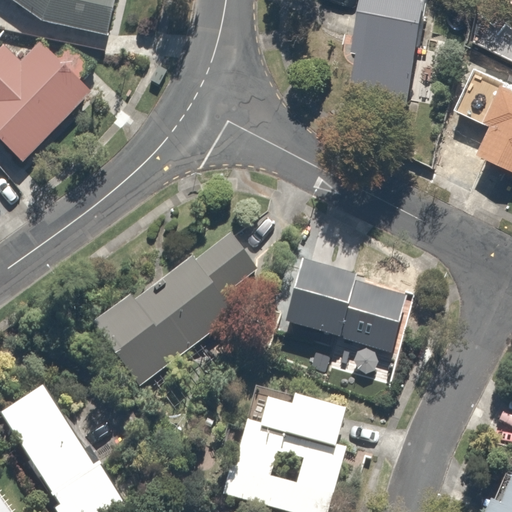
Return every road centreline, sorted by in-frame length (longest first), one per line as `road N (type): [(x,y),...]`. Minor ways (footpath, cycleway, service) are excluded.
road 1 (residential): [(192,102),(507,268)]
road 2 (residential): [(507,268),(407,511)]
road 3 (residential): [(0,275),(112,193),(192,102)]
